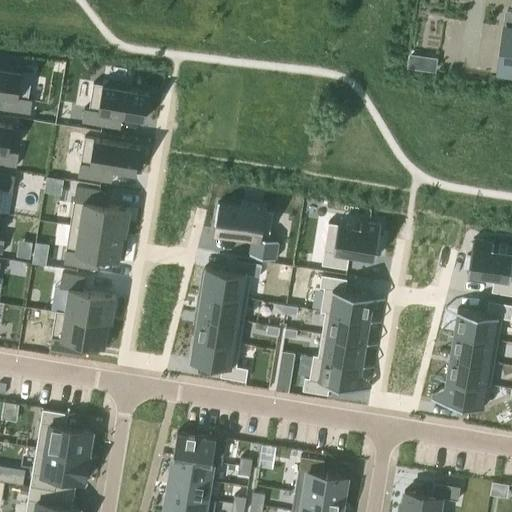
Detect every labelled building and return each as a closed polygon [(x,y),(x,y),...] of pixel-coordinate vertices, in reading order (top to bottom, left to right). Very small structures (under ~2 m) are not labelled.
[(511,28),(505,28),(498,74),(511,76),(511,28)] [(0,95),(4,96),(2,108),(30,113),(32,99),(27,98),(31,72),(22,71),(23,66),(0,62),(0,95)] [(84,107),(81,121),(109,126),(111,113),(129,116),(144,119),(149,92),(130,88),(131,84),(103,79),(102,84),(92,82),(88,108),(84,107)] [(0,122),(0,162),(16,166),(18,152),(9,150),(13,124),(0,122)] [(84,136),(77,176),(91,178),(100,179),(102,169),(102,167),(135,172),(140,145),(84,136)] [(0,203),(3,188),(12,190),(14,176),(0,173),(0,203)] [(70,221),(69,224),(125,233),(130,207),(97,202),(99,189),(75,186),(70,221)] [(217,202),(213,224),(217,225),(216,231),(252,237),(248,255),(274,259),(278,239),(268,238),(272,211),(263,210),(263,205),(242,202),(242,206),(229,204),(217,202)] [(328,222),(321,264),(346,268),(348,254),(375,258),(376,253),(379,254),(382,236),(379,235),(381,223),(360,220),(359,227),(328,222)] [(69,224),(63,263),(86,266),(88,254),(118,259),(122,234),(125,235),(125,233),(69,224)] [(466,255),(464,268),(467,268),(467,273),(493,278),(491,292),(511,295),(511,252),(492,249),(493,242),(472,238),(470,255),(466,255)] [(203,267),(200,290),(247,298),(251,275),(203,267)] [(55,310),(55,311),(111,320),(115,295),(115,294),(114,294),(82,289),(85,276),(61,272),(59,286),(68,288),(65,311),(55,310)] [(321,274),(319,286),(323,287),(320,310),(369,318),(373,295),(344,290),(346,278),(321,274)] [(200,290),(196,313),(243,321),(247,298),(200,290)] [(457,308),(453,332),(498,339),(501,317),(511,319),(511,311),(511,304),(488,300),(486,313),(457,308)] [(273,302),(272,311),(284,312),(285,304),(273,302)] [(285,304),(284,312),(296,314),(297,306),(285,304)] [(320,310),(320,311),(324,312),(321,333),(365,340),(369,318),(320,310)] [(55,311),(49,349),(72,353),(74,340),(104,346),(107,330),(108,321),(111,321),(111,320),(55,311)] [(198,317),(195,336),(239,343),(243,321),(196,313),(196,314),(198,314),(198,317)] [(267,324),(265,332),(278,334),(279,326),(267,324)] [(284,327),(283,335),(295,337),(296,329),(284,327)] [(453,332),(449,354),(494,361),(498,339),(453,332)] [(312,354),(312,355),(362,363),(363,355),(365,341),(365,340),(321,333),(317,355),(312,354)] [(195,336),(191,359),(221,364),(219,376),(245,380),(247,368),(236,366),(239,343),(195,336)] [(449,354),(445,377),(490,384),(494,361),(449,354)] [(304,376),(302,389),(327,394),(329,382),(358,386),(358,385),(360,370),(362,363),(312,355),(309,377),(304,376)] [(442,399),(442,400),(483,407),(483,405),(482,405),(485,384),(490,385),(490,384),(445,377),(444,384),(442,399)] [(42,408),(36,447),(90,456),(90,455),(87,454),(88,451),(92,451),(94,436),(91,435),(92,429),(65,425),(67,412),(42,408)] [(176,431),(173,454),(221,462),(225,439),(176,431)] [(36,447),(29,485),(54,489),(56,477),(83,481),(83,478),(86,479),(90,456),(36,447)] [(173,455),(170,473),(213,480),(216,462),(221,463),(221,462),(173,454),(172,455),(173,455)] [(300,455),(294,491),(342,499),(346,476),(322,472),(324,459),(300,455)] [(239,457),(238,465),(250,467),(251,459),(239,457)] [(238,465),(237,473),(249,475),(250,467),(238,465)] [(170,473),(167,492),(215,500),(215,499),(206,498),(209,481),(213,481),(213,480),(170,473)] [(400,500),(398,511),(438,511),(441,497),(457,499),(460,486),(434,481),(432,495),(404,490),(402,501),(400,500)] [(27,499),(24,511),(80,511),(81,510),(78,509),(79,506),(52,502),(54,489),(29,485),(27,499)] [(252,491),(250,503),(262,505),(264,493),(252,491)] [(294,491),(291,510),(303,511),(339,511),(342,499),(294,491)] [(167,492),(164,511),(170,511),(213,511),(215,500),(167,492)] [(233,495),(232,503),(244,505),(245,497),(233,495)] [(232,503),(231,511),(238,511),(242,511),(244,505),(232,503)] [(250,503),(249,511),(253,511),(261,511),(262,505),(250,503)]
